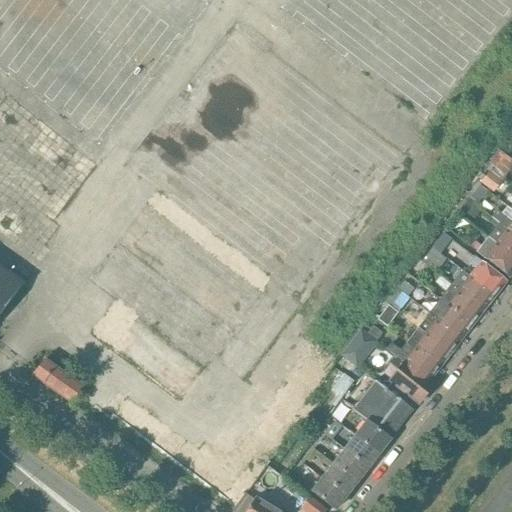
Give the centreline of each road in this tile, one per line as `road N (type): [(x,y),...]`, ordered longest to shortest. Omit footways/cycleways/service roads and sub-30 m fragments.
road 1 (residential): [(361,511),(511,319)]
road 2 (residential): [(179,511),(0,382)]
